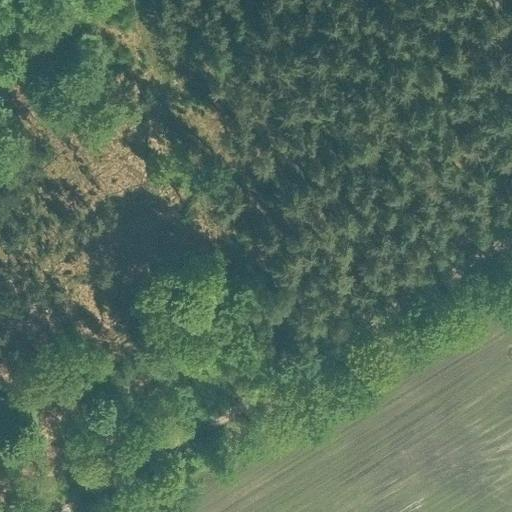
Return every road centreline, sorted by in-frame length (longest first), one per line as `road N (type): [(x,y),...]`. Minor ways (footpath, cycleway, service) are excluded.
road 1 (track): [(511,239),(67,511)]
road 2 (track): [(224,183),(150,45),(136,0)]
